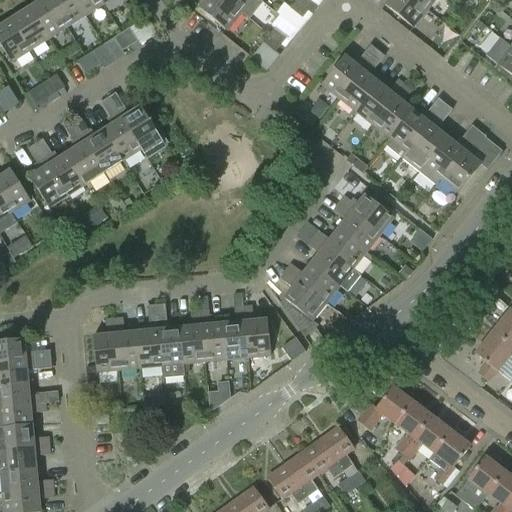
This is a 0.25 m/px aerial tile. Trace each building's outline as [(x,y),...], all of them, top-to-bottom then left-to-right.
[(48,0),(42,0),(29,9),(48,40),(66,28),(48,0)] [(74,0),(48,0),(66,28),(85,16),(74,0)] [(99,0),(74,0),(85,16),(103,5),(99,0)] [(240,14),(222,0),(205,0),(199,9),(227,32),(240,14)] [(258,0),(222,0),(240,14),(248,20),(261,2),(258,0)] [(308,0),(297,0),(295,2),(307,12),(312,15),(318,7),(308,0)] [(388,0),(380,11),(409,34),(427,11),(412,0),(388,0)] [(412,0),(427,11),(435,0),(412,0)] [(295,2),(290,9),(302,18),(307,12),(295,2)] [(29,9),(10,21),(30,51),(48,40),(29,9)] [(30,51),(10,21),(0,27),(0,46),(11,63),(30,51)] [(275,29),(269,36),(281,45),(286,38),(275,29)] [(129,30),(121,34),(130,47),(132,51),(140,46),(137,42),(129,30)] [(121,34),(114,39),(122,52),(130,47),(121,34)] [(281,45),(269,36),(263,43),(275,52),(281,45)] [(344,57),(321,86),(339,100),(376,52),(377,52),(370,46),(363,54),(357,62),(355,60),(352,64),(344,57)] [(511,49),(510,48),(496,65),(511,78),(511,49)] [(376,52),(339,100),(355,113),(378,85),(370,79),(373,75),(371,73),(383,58),(376,52)] [(92,53),(85,57),(93,70),(100,66),(92,53)] [(85,57),(77,62),(85,75),(93,70),(85,57)] [(56,76),(48,80),(57,93),(59,98),(66,94),(63,89),(64,89),(56,76)] [(48,80),(40,86),(49,99),(57,93),(48,80)] [(378,85),(355,113),(372,127),(404,86),(397,81),(388,93),(378,85)] [(404,86),(372,127),(389,140),(412,112),(402,104),(411,92),(404,86)] [(116,95),(108,99),(140,151),(141,150),(146,158),(169,143),(163,134),(159,137),(140,108),(129,115),(116,95)] [(111,126),(103,131),(122,162),(140,151),(108,99),(100,104),(109,118),(107,120),(111,126)] [(389,140),(384,147),(401,160),(444,106),(437,100),(425,116),(422,114),(420,118),(412,112),(389,140)] [(444,106),(401,160),(418,174),(446,139),(438,132),(441,129),(439,127),(451,111),(444,106)] [(79,118),(71,122),(104,174),(122,162),(103,131),(94,137),(90,130),(88,132),(84,126),(79,118)] [(75,149),(66,155),(86,186),(104,174),(71,122),(64,127),(73,141),(70,143),(75,149)] [(446,139),(418,174),(435,188),(440,182),(479,133),(471,127),(459,143),(456,141),(454,145),(446,139)] [(479,134),(440,182),(458,196),(481,167),(472,161),(475,157),(473,155),(486,139),(479,134)] [(42,141),(35,146),(67,197),(86,186),(66,155),(58,160),(54,153),(51,155),(42,141)] [(67,197),(35,146),(27,150),(36,165),(34,166),(38,173),(29,178),(48,209),(67,197)] [(0,197),(11,214),(30,202),(10,171),(0,177),(0,197)] [(369,190),(364,196),(378,207),(383,202),(369,190)] [(344,198),(339,205),(379,237),(393,219),(378,207),(364,196),(356,207),(344,198)] [(0,234),(17,224),(11,214),(0,197),(0,234)] [(129,199),(123,203),(128,210),(134,206),(129,199)] [(345,221),(337,231),(365,254),(379,237),(339,205),(333,212),(345,221)] [(307,223),(301,230),(312,239),(317,232),(307,223)] [(301,230),(296,237),(306,246),(312,239),(301,230)] [(317,232),(312,239),(352,270),(365,254),(337,231),(329,241),(317,232)] [(14,257),(33,247),(26,235),(7,246),(14,257)] [(352,270),(312,239),(306,246),(318,255),(310,265),(339,287),(346,293),(360,277),(352,270)] [(291,266),(285,273),(325,304),(339,287),(310,265),(302,275),(291,266)] [(403,266),(396,274),(404,281),(411,273),(403,266)] [(325,304),(285,273),(280,280),(291,289),(279,305),(304,339),(314,332),(318,327),(312,322),(325,304)] [(243,308),(241,295),(232,296),(234,309),(243,308)] [(207,298),(198,299),(200,312),(205,364),(226,361),(223,325),(210,326),(209,312),(207,298)] [(165,306),(156,307),(162,368),(163,380),(184,378),(183,366),(180,329),(167,331),(165,306)] [(149,332),(136,333),(140,370),(162,368),(156,307),(147,307),(149,332)] [(252,307),(243,308),(248,359),(270,357),(267,321),(253,322),(252,307)] [(235,324),(223,325),(226,361),(248,359),(243,308),(234,309),(235,324)] [(511,311),(511,310),(493,333),(511,348),(511,311)] [(192,328),(180,329),(183,366),(205,364),(200,312),(191,313),(192,328)] [(123,320),(114,321),(119,372),(140,370),(136,333),(124,335),(123,320)] [(119,372),(114,321),(105,322),(106,336),(93,338),(95,367),(96,374),(119,372)] [(511,354),(511,348),(493,333),(475,355),(487,365),(478,375),(488,383),(496,372),(497,373),(511,354)] [(0,342),(0,365),(50,361),(50,352),(40,353),(25,354),(24,340),(0,342)] [(50,361),(0,365),(0,387),(28,385),(27,372),(51,369),(50,361)] [(0,408),(44,405),(54,404),(54,395),(44,396),(29,397),(28,385),(0,387),(0,408)] [(382,416),(394,425),(411,402),(392,388),(375,409),(370,405),(356,422),(369,432),(382,416)] [(218,408),(217,394),(207,395),(208,415),(218,408)] [(401,456),(431,417),(411,402),(394,425),(408,436),(405,440),(403,438),(394,450),(401,456)] [(44,405),(0,408),(0,430),(32,427),(31,415),(45,413),(44,405)] [(419,444),(433,455),(450,432),(431,417),(401,456),(409,461),(418,449),(416,448),(419,444)] [(0,451),(48,448),(48,439),(33,440),(32,427),(0,430),(0,451)] [(338,429),(320,442),(343,473),(352,466),(345,456),(353,450),(338,429)] [(433,455),(428,461),(441,471),(433,480),(441,486),(454,469),(453,469),(470,447),(450,432),(433,455)] [(320,442),(302,454),(317,475),(325,470),(333,480),(343,473),(320,442)] [(0,451),(0,473),(36,470),(35,458),(49,456),(48,448),(0,451)] [(302,454),(284,467),(307,499),(317,492),(309,481),(317,475),(302,454)] [(484,457),(454,496),(474,511),(486,495),(504,472),(484,457)] [(397,464),(391,471),(407,486),(413,479),(397,464)] [(307,499),(284,467),(266,480),(281,501),(290,495),(297,506),(307,499)] [(36,470),(0,473),(0,480),(1,495),(53,490),(52,482),(37,483),(36,470)] [(495,508),(491,511),(503,511),(511,501),(511,478),(504,472),(486,495),(499,506),(497,510),(495,508)] [(357,473),(348,480),(355,491),(365,484),(357,473)] [(348,480),(338,487),(345,498),(355,491),(348,480)] [(253,489),(236,502),(242,511),(265,511),(268,510),(253,489)] [(53,490),(1,495),(2,511),(39,511),(39,501),(53,499),(53,490)] [(354,493),(348,497),(352,504),(359,500),(354,493)] [(321,498),(311,505),(316,511),(323,511),(329,508),(321,498)] [(446,501),(441,508),(445,511),(453,511),(457,508),(446,501)] [(511,511),(511,501),(503,511),(511,511)] [(242,511),(236,502),(221,511),(242,511)]
